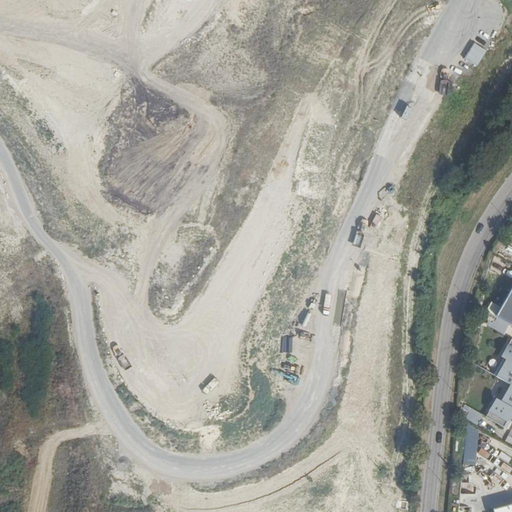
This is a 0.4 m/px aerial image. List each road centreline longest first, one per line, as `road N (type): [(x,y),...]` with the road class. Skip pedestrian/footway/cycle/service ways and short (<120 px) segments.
road 1 (track): [(328,511),(300,480),(296,443),(295,399),(327,237),(318,196),(276,203),(265,196),(237,133),(137,101),(0,26)]
road 2 (tertiary): [(511,187),(472,253),(453,306),(428,511)]
road 3 (track): [(286,0),(271,117),(237,133)]
